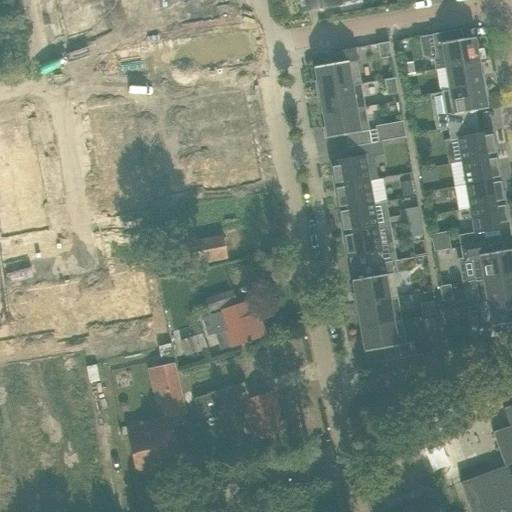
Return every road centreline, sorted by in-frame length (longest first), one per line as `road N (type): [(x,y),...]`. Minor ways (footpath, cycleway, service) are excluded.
road 1 (residential): [(333,392),(261,38)]
road 2 (residential): [(56,77),(90,264),(0,280)]
road 3 (residential): [(261,38),(511,0)]
road 4 (residential): [(56,77),(261,38)]
road 5 (residential): [(511,344),(457,366),(333,392)]
road 6 (residential): [(172,511),(343,448)]
